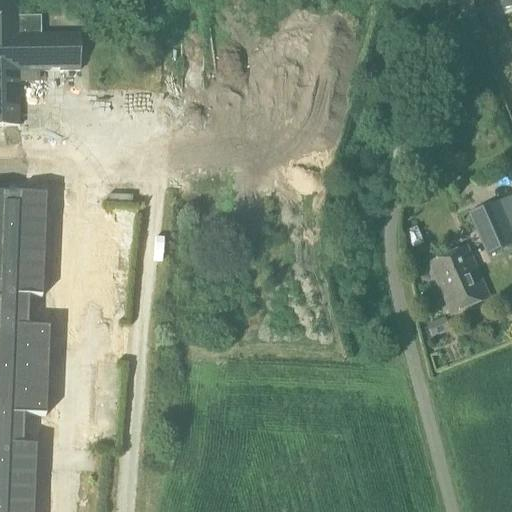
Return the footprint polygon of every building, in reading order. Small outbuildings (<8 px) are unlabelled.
[(0,0),(0,125),(19,126),(18,72),(79,72),(79,35),(40,35),(40,18),(17,18),(16,0),(0,0)] [(511,0),(500,0),(503,12),(511,9),(511,0)] [(493,13),(478,18),(483,33),(497,28),(493,13)] [(0,511),(32,511),(34,449),(21,448),(22,418),(44,418),(47,331),(26,330),(27,299),(40,300),(44,198),(12,196),(12,198),(11,198),(11,199),(7,199),(7,198),(6,198),(7,196),(0,195),(0,511)] [(511,247),(511,239),(498,206),(470,217),(486,258),(511,247)] [(489,303),(468,251),(430,267),(451,318),(489,303)] [(444,321),(428,328),(433,340),(449,333),(444,321)]
